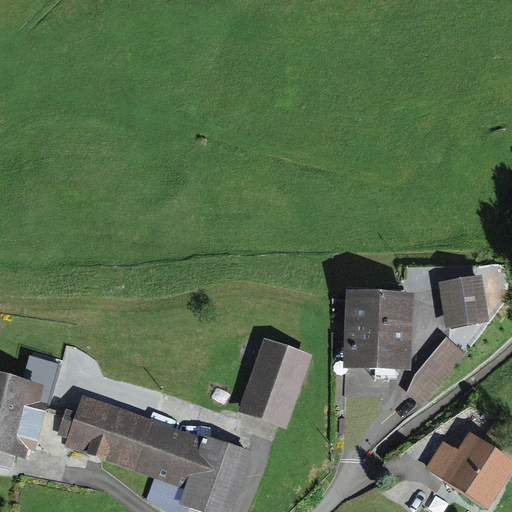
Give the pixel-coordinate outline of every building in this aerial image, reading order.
[(481,278),(438,285),(445,331),(488,325),(481,278)] [(414,297),(347,296),(344,370),(410,374),(414,297)] [(466,356),(446,339),(416,377),(406,396),(424,409),(466,356)] [(313,360),(264,342),(238,414),(286,431),(313,360)] [(0,456),(25,463),(45,391),(0,378),(0,456)] [(180,507),(193,511),(231,511),(251,457),(82,397),(63,448),(185,492),(180,507)] [(433,470),(485,506),(509,470),(469,443),(458,459),(446,450),(433,470)]
